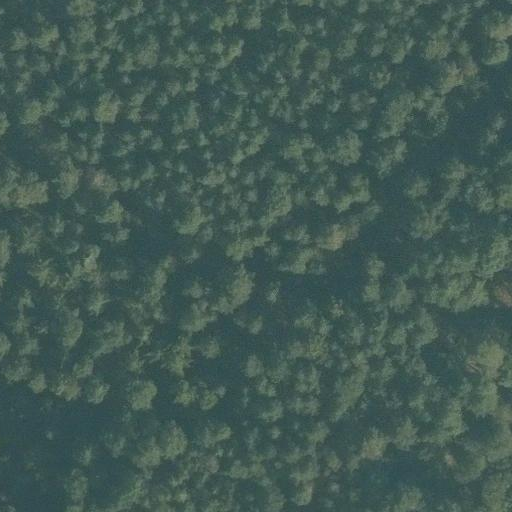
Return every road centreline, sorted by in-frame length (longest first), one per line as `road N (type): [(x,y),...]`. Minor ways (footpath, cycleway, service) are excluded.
road 1 (track): [(469,511),(439,437),(336,258),(511,49)]
road 2 (track): [(125,511),(336,258)]
